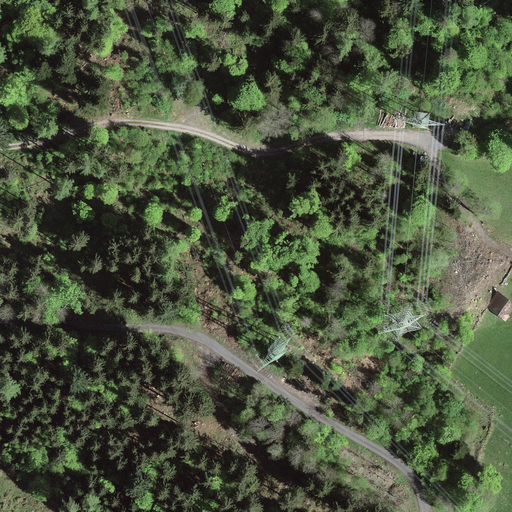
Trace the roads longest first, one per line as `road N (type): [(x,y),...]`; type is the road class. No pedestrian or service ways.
road 1 (track): [(511,160),(452,156),(387,134),(266,151),(174,126),(110,124),(0,146)]
road 2 (unclassified): [(422,511),(416,484),(390,460),(210,344),(154,325),(94,331),(0,314)]
road 3 (track): [(421,145),(435,180),(498,245)]
